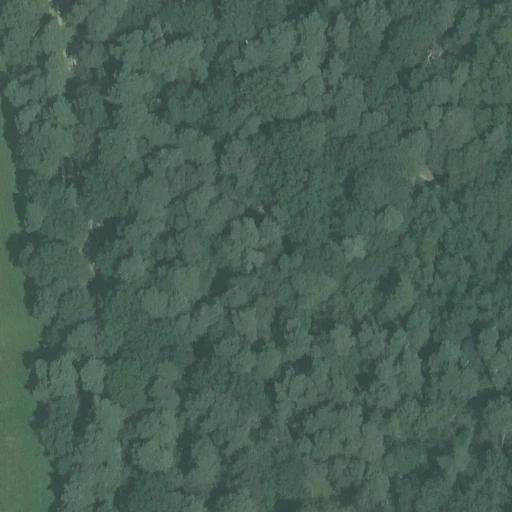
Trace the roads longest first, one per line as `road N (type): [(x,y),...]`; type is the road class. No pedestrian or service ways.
road 1 (track): [(64,0),(126,511)]
road 2 (unclassified): [(511,221),(178,0)]
